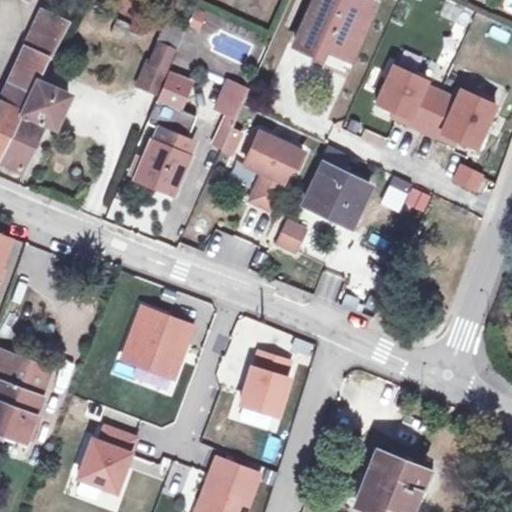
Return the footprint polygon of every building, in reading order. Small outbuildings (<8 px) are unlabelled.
[(375,4),(365,0),(316,0),(296,45),(316,54),(320,45),(350,59),(375,4)] [(39,82),(38,82),(48,59),(51,60),(70,23),(43,10),(0,103),(0,159),(0,160),(32,95),(39,82)] [(113,32),(137,39),(141,26),(118,18),(113,32)] [(179,50),(187,30),(167,21),(158,41),(161,42),(153,60),(149,58),(139,82),(159,90),(176,49),(179,50)] [(245,65),(253,44),(216,30),(208,50),(245,65)] [(426,131),(443,92),(428,85),(430,80),(396,65),(379,104),(412,118),(410,124),(426,131)] [(180,109),(191,83),(170,74),(148,124),(160,129),(183,139),(185,134),(190,136),(198,117),(180,109)] [(60,118),(70,96),(39,82),(32,95),(0,160),(22,170),(45,122),(47,123),(60,118)] [(443,92),(426,131),(443,139),(445,133),(462,141),(480,149),(499,105),(463,89),(459,99),(443,92)] [(396,111),(393,116),(410,124),(412,118),(396,111)] [(229,114),(215,145),(224,149),(238,118),(229,114)] [(193,143),(188,141),(190,136),(185,134),(183,139),(160,130),(155,142),(153,141),(136,179),(174,195),(190,157),(188,155),(193,143)] [(305,153),(262,132),(247,162),(265,172),(252,199),(271,208),(291,166),(297,168),(305,153)] [(445,133),(443,139),(459,146),(462,141),(445,133)] [(322,163),(325,165),(342,173),(349,156),(330,147),(322,163)] [(351,226),(370,186),(342,173),(325,165),(308,201),(332,212),(330,216),(351,226)] [(485,177),(469,170),(462,186),(478,193),(485,177)] [(396,180),(390,195),(406,202),(413,189),(396,180)] [(330,216),(332,212),(308,201),(306,204),(330,216)] [(308,233),(290,225),(279,247),(297,256),(308,233)] [(0,273),(13,240),(0,235),(0,273)] [(194,326),(143,306),(124,358),(175,377),(194,326)] [(290,361),(260,352),(255,368),(253,367),(241,404),(278,416),(290,379),(285,377),(290,361)] [(49,370),(4,354),(0,366),(0,434),(1,431),(27,441),(44,397),(40,396),(49,370)] [(101,443),(93,440),(79,478),(117,491),(136,439),(106,428),(101,443)] [(411,511),(428,471),(377,450),(360,494),(355,505),(371,511),(411,511)] [(246,511),(260,478),(218,462),(197,511),(246,511)] [(511,506),(511,490),(507,489),(502,503),(511,506)] [(360,494),(351,491),(346,502),(355,505),(360,494)]
